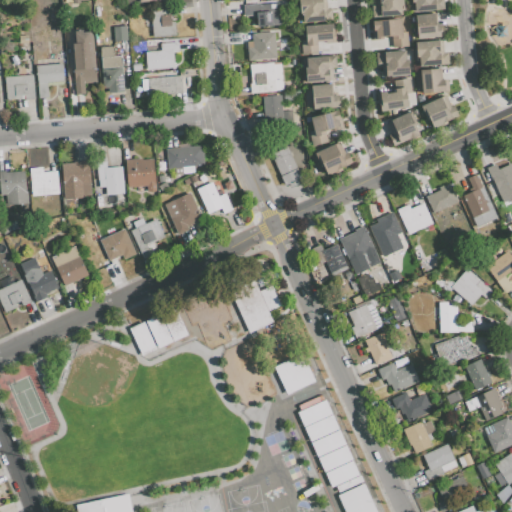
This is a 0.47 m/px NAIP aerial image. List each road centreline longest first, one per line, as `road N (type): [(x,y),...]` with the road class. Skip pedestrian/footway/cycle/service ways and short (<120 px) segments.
road 1 (residential): [(401,511),(276,228)]
road 2 (residential): [(0,356),(276,228)]
road 3 (residential): [(276,228),(511,119)]
road 4 (residential): [(276,228),(218,94),(209,0)]
road 5 (residential): [(0,138),(206,121)]
road 6 (residential): [(386,176),(367,132),(355,0)]
